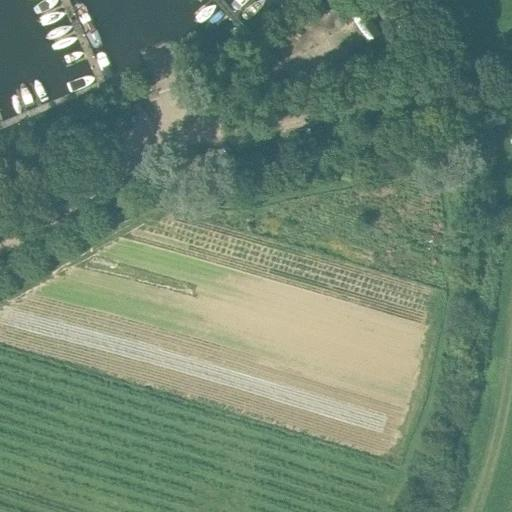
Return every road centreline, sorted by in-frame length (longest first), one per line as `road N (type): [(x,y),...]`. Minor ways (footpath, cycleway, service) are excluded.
road 1 (track): [(410,511),(463,336),(460,191),(448,176),(400,157),(226,197),(142,195),(110,181)]
road 2 (unclassified): [(0,247),(161,146),(172,126),(163,53)]
